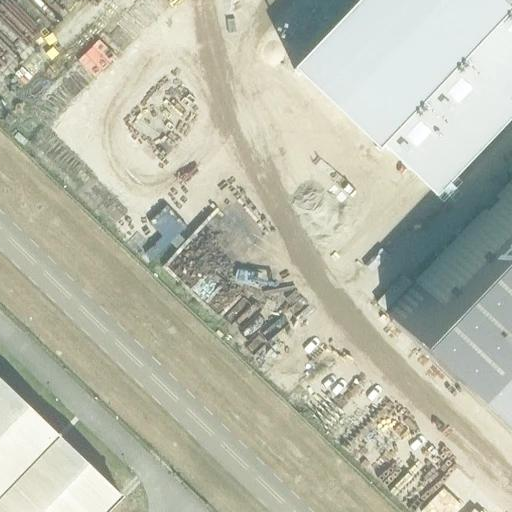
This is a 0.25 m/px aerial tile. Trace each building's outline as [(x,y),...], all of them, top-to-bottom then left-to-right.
[(511,0),(360,0),(292,72),(376,151),(381,146),(435,198),(511,116),(511,0)] [(90,66),(119,37),(105,23),(76,52),(90,66)] [(345,203),(363,186),(351,173),(332,189),(345,203)] [(511,179),(385,312),(511,434),(511,179)] [(148,252),(182,218),(154,190),(120,224),(148,252)] [(192,223),(161,256),(219,310),(250,278),(192,223)] [(266,329),(286,310),(255,279),(235,299),(266,329)] [(279,370),(290,383),(309,367),(298,354),(279,370)] [(331,389),(349,371),(335,358),(317,376),(331,389)] [(0,511),(104,511),(120,496),(0,379),(0,511)] [(407,413),(401,420),(417,433),(423,426),(407,413)] [(345,428),(358,444),(375,431),(361,414),(345,428)]
